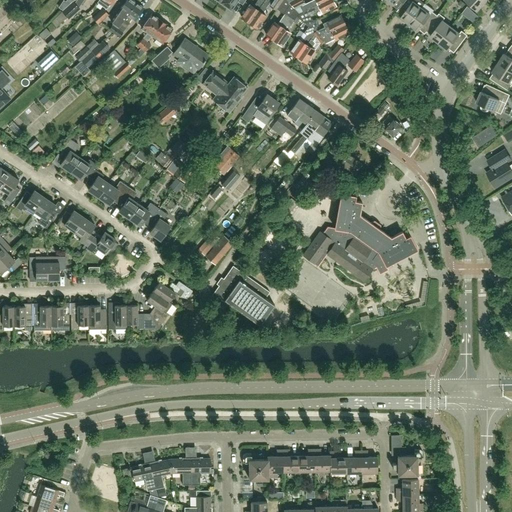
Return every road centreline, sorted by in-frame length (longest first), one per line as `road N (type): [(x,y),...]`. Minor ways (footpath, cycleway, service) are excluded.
road 1 (tertiary): [(0,439),(182,404),(466,403)]
road 2 (tertiary): [(466,384),(199,388),(0,422)]
road 3 (residential): [(440,165),(415,169),(177,0)]
road 4 (residential): [(224,437),(97,446),(71,506)]
road 5 (residential): [(155,254),(0,149)]
road 6 (residential): [(155,254),(126,289),(0,292)]
road 7 (residential): [(384,434),(224,437)]
road 8 (tertiary): [(487,384),(479,257),(467,231)]
road 9 (tertiary): [(467,231),(466,384)]
road 10 (residential): [(451,87),(397,53),(358,0)]
